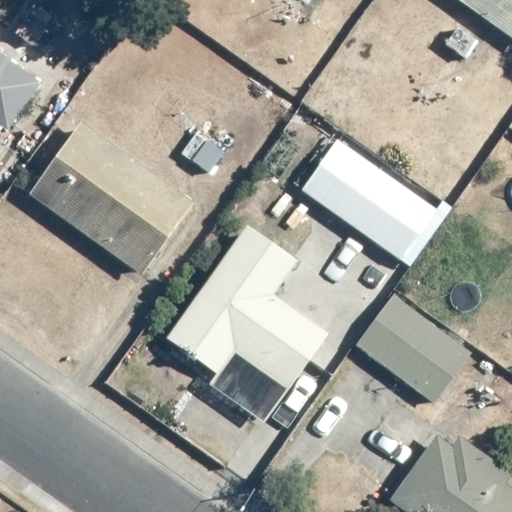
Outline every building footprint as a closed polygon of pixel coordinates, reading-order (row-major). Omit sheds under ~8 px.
[(511,0),(457,0),(511,38),(511,0)] [(0,126),(8,131),(42,82),(0,52),(0,126)] [(79,120),(27,194),(143,275),(195,201),(79,120)] [(438,212),(335,139),(299,190),(402,263),(438,212)] [(298,261),(248,225),(167,337),(217,373),(234,350),(288,388),(328,333),(274,294),(298,261)] [(471,355),(391,296),(354,345),(434,405),(471,355)] [(437,434),(391,499),(409,511),(511,511),(511,488),(505,484),(511,474),(511,472),(460,436),(453,446),(437,434)]
